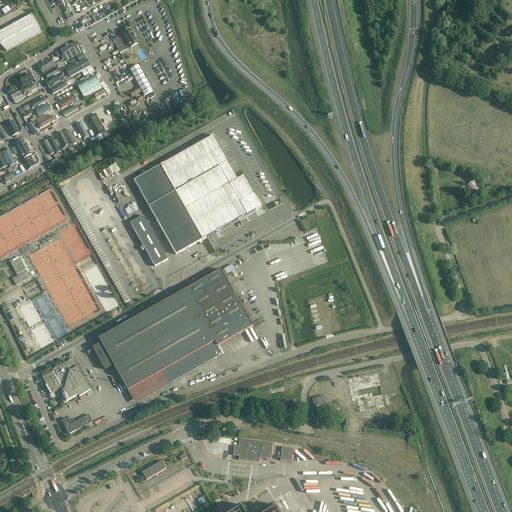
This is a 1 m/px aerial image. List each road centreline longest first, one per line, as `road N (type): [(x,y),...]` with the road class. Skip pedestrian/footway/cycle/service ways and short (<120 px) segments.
road 1 (motorway): [(208,0),(221,42),(304,125),(346,183),(413,323)]
road 2 (motorway): [(314,0),(351,148),(413,323)]
road 3 (unclassified): [(298,352),(63,446),(26,370)]
road 4 (motorway): [(426,317),(363,145),(328,0)]
road 5 (unclassified): [(298,352),(455,316),(461,295),(440,225),(511,198)]
road 6 (motorway): [(426,317),(391,150),(413,0)]
road 7 (unclassified): [(26,370),(295,218)]
road 8 (unclassified): [(511,430),(481,350),(465,343),(319,375),(307,386),(305,411)]
road 9 (unclassified): [(54,497),(221,417),(301,429)]
road 10 (motorway): [(499,511),(426,317)]
road 11 (motorway): [(413,323),(485,511)]
road 12 (tertiary): [(54,497),(4,379)]
road 13 (unknown): [(188,429),(204,462),(243,472),(290,469)]
road 14 (unknown): [(290,469),(359,471),(396,511)]
